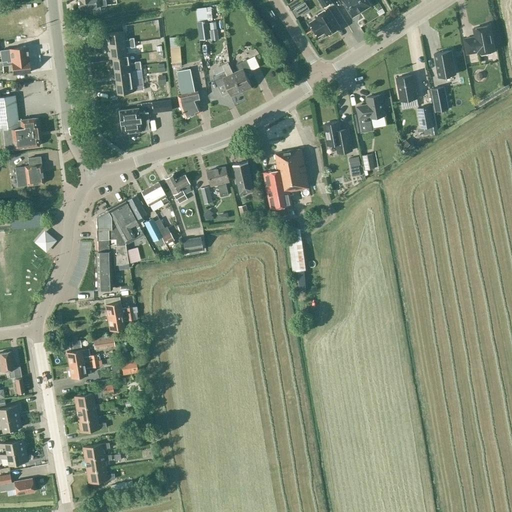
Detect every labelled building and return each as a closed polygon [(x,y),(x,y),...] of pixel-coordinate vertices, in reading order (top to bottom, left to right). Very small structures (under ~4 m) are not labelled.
[(78,0),(80,9),(92,7),(93,13),(100,12),(99,7),(106,6),(105,0),(100,0),(98,0),(78,0)] [(366,0),(341,0),(352,16),(370,5),(366,0)] [(211,38),(207,7),(196,9),(200,40),(211,38)] [(340,27),(328,8),(314,16),(316,19),(310,22),(318,36),(324,32),(326,35),(340,27)] [(489,25),(473,28),(475,37),(464,39),(466,54),(478,52),(478,54),(494,51),(489,25)] [(103,33),(105,46),(133,42),(138,42),(137,38),(133,38),(133,37),(129,38),(129,39),(124,40),(123,31),(103,33)] [(180,63),(178,37),(169,38),(171,64),(180,63)] [(133,42),(105,46),(107,58),(111,57),(126,55),(126,54),(125,47),(130,46),(130,47),(134,47),(133,42)] [(30,72),(27,46),(5,49),(7,64),(11,64),(12,74),(30,72)] [(437,78),(454,75),(450,51),(433,54),(437,78)] [(128,54),(126,54),(126,55),(111,57),(113,69),(140,65),(139,61),(134,62),(129,63),(128,54)] [(234,73),(243,91),(252,87),(245,73),(251,70),(246,60),(236,65),(239,71),(234,73)] [(140,65),(113,69),(115,81),(131,79),(130,71),(135,70),(135,71),(141,70),(140,65)] [(185,118),(200,111),(195,100),(198,99),(196,90),(194,91),(189,69),(177,72),(178,78),(181,77),(184,93),(177,95),(179,105),(185,118)] [(232,96),(243,91),(234,73),(227,76),(224,70),(212,76),(217,87),(225,83),(232,96)] [(417,98),(412,75),(396,78),(401,101),(417,98)] [(131,79),(115,81),(116,93),(133,91),(143,89),(142,85),(137,85),(137,86),(132,87),(131,79)] [(447,109),(443,87),(431,89),(435,111),(447,109)] [(14,149),(38,145),(40,143),(40,139),(37,137),(35,117),(19,119),(17,119),(14,95),(0,97),(0,128),(11,128),(14,149)] [(373,130),(371,118),(385,115),(381,95),(366,97),(368,106),(363,106),(363,105),(357,106),(361,132),(373,130)] [(151,102),(152,113),(171,110),(170,99),(151,102)] [(432,126),(429,106),(417,109),(421,128),(432,126)] [(137,107),(119,110),(121,132),(149,129),(147,118),(148,118),(147,112),(138,113),(137,107)] [(338,153),(352,150),(348,130),(340,131),(339,121),(324,124),(328,145),(336,143),(338,153)] [(404,150),(409,145),(405,140),(399,145),(404,150)] [(308,188),(301,149),(275,154),(278,169),(263,172),(270,208),(292,204),(289,191),(308,188)] [(374,168),(372,153),(362,155),(365,170),(374,168)] [(43,177),(41,164),(40,156),(28,157),(29,165),(24,166),(25,175),(16,177),(16,180),(18,179),(19,185),(27,184),(27,185),(43,183),(43,181),(44,180),(44,178),(43,177)] [(16,163),(15,157),(1,160),(1,166),(16,163)] [(360,165),(358,157),(349,159),(350,167),(360,165)] [(254,190),(248,161),(233,164),(240,196),(243,195),(243,192),(254,190)] [(229,181),(225,166),(207,171),(211,185),(218,184),(221,196),(228,194),(225,182),(229,181)] [(176,179),(173,174),(164,179),(173,193),(172,193),(175,199),(175,198),(179,204),(187,199),(184,194),(181,188),(189,183),(184,175),(176,179)] [(165,195),(158,182),(141,191),(149,204),(151,209),(167,200),(165,195)] [(213,202),(209,187),(201,188),(205,204),(213,202)] [(134,194),(126,199),(140,227),(143,225),(141,221),(143,220),(141,215),(144,213),(134,194)] [(143,232),(140,227),(126,199),(108,209),(123,238),(131,234),(133,237),(143,232)] [(249,216),(246,204),(239,206),(242,218),(249,216)] [(123,238),(108,209),(96,216),(97,230),(96,230),(97,239),(98,252),(96,252),(97,288),(112,287),(110,257),(114,257),(115,276),(126,275),(126,262),(127,262),(125,245),(123,238)] [(154,222),(152,218),(144,222),(154,241),(162,237),(166,244),(167,243),(170,247),(175,244),(173,240),(174,240),(166,227),(164,228),(159,219),(154,222)] [(32,239),(44,250),(55,238),(43,227),(32,239)] [(305,270),(300,228),(287,230),(292,271),(305,270)] [(202,250),(200,237),(182,240),(184,253),(202,250)] [(133,293),(132,287),(119,289),(120,295),(133,293)] [(135,300),(134,294),(120,295),(121,302),(135,300)] [(105,304),(107,317),(132,312),(131,306),(121,308),(120,301),(105,304)] [(132,312),(107,317),(110,330),(124,327),(123,320),(128,319),(129,320),(133,319),(132,312)] [(92,339),(94,349),(115,346),(113,335),(92,339)] [(81,348),(80,341),(69,343),(70,350),(81,348)] [(66,352),(69,365),(97,360),(115,357),(114,351),(96,354),(90,355),(82,356),(81,349),(66,352)] [(13,369),(10,351),(0,352),(0,370),(0,371),(8,369),(10,377),(15,376),(13,369)] [(97,360),(69,365),(71,378),(85,375),(84,368),(93,366),(93,367),(98,366),(100,366),(100,362),(116,359),(115,357),(97,360)] [(135,359),(121,361),(123,373),(137,370),(135,359)] [(101,376),(118,374),(117,367),(100,369),(101,376)] [(24,392),(21,378),(14,379),(17,393),(24,392)] [(113,392),(112,385),(102,387),(103,394),(113,392)] [(95,405),(95,404),(93,396),(97,396),(97,397),(101,397),(100,391),(74,396),(76,408),(95,405)] [(76,408),(78,420),(97,416),(95,408),(99,407),(99,409),(103,408),(102,403),(95,404),(95,405),(76,408)] [(0,419),(19,416),(17,405),(0,407),(0,419)] [(21,427),(19,416),(0,419),(0,423),(2,430),(21,427)] [(97,416),(78,420),(80,432),(106,427),(105,422),(101,423),(101,424),(98,425),(97,416)] [(6,453),(25,450),(23,439),(0,442),(0,447),(5,446),(6,453)] [(82,447),(84,459),(103,455),(102,447),(105,447),(105,448),(109,447),(108,442),(101,444),(101,443),(82,447)] [(27,461),(25,450),(6,453),(0,454),(0,458),(7,457),(8,464),(27,461)] [(84,459),(86,470),(105,467),(104,459),(107,458),(107,460),(111,459),(110,454),(103,455),(84,459)] [(105,467),(86,470),(88,482),(107,479),(114,478),(113,473),(109,474),(110,475),(106,476),(105,467)] [(34,491),(32,478),(31,478),(14,481),(11,482),(9,474),(0,475),(0,490),(15,488),(16,494),(34,491)] [(135,489),(134,482),(110,485),(111,494),(123,492),(123,491),(135,489)]
